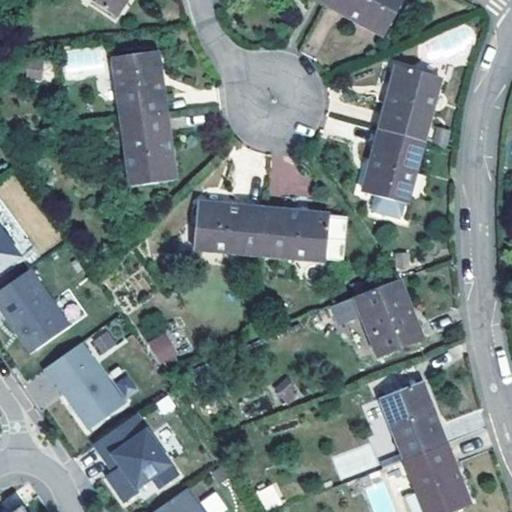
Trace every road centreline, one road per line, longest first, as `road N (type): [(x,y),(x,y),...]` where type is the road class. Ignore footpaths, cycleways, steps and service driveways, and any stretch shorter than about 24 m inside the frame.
road 1 (residential): [(511,36),(483,106),(475,156),(480,327),(511,448)]
road 2 (residential): [(202,0),(224,54),(270,101)]
